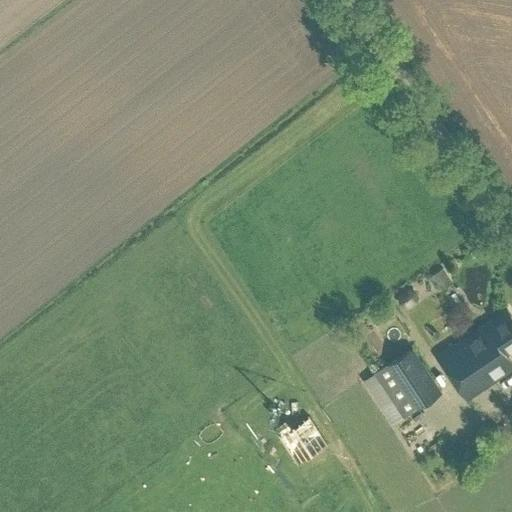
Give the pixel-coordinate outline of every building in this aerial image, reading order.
[(443,266),(432,273),(441,286),(452,279),(443,266)] [(408,288),(401,292),(401,301),(409,305),(416,300),(416,292),(408,288)] [(466,398),(511,367),(511,360),(506,352),(511,348),(511,318),(506,309),(438,354),(466,398)] [(394,423),(443,391),(413,346),(364,379),(394,423)] [(310,416),(291,429),(309,455),(328,442),(327,441),(310,416)]
